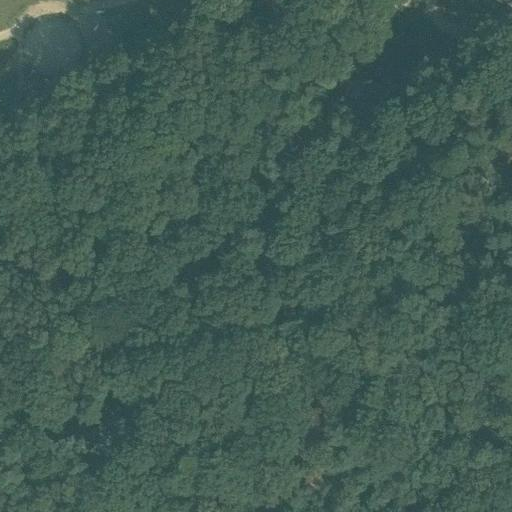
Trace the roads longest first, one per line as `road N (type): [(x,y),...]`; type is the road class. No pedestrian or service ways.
road 1 (track): [(0,312),(81,272),(443,0)]
road 2 (track): [(0,280),(105,185),(220,0)]
road 3 (track): [(0,444),(171,511)]
road 4 (track): [(511,443),(503,316),(511,313)]
road 5 (track): [(245,0),(340,76)]
